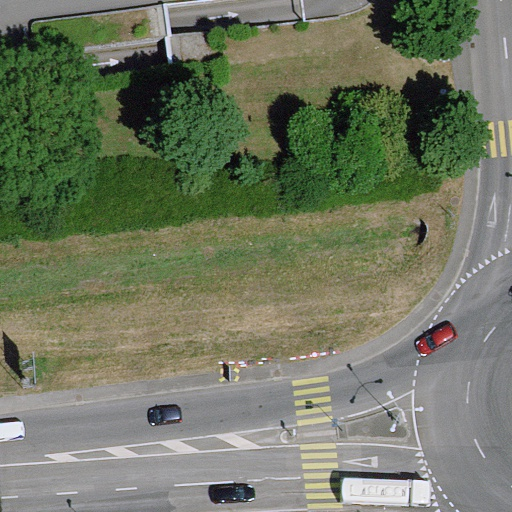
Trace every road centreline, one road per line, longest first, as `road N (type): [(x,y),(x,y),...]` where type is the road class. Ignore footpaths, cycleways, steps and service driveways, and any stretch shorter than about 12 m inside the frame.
road 1 (secondary): [(0,492),(316,472),(485,475)]
road 2 (secondary): [(473,346),(309,399),(0,440)]
road 3 (unclassified): [(494,0),(511,304)]
road 4 (secondary): [(473,346),(459,412),(485,475)]
